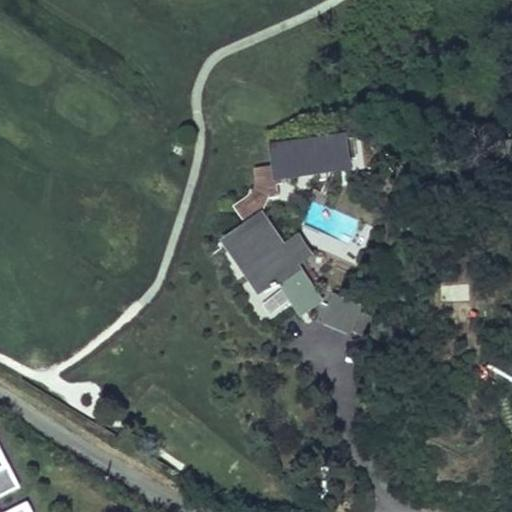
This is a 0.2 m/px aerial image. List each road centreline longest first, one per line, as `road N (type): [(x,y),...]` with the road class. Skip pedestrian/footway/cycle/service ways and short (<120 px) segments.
road 1 (residential): [(0,395),(193,511)]
road 2 (unknown): [(391,511),(362,465),(319,327)]
